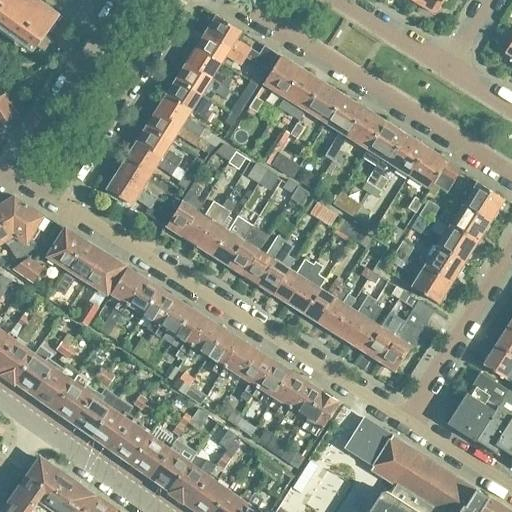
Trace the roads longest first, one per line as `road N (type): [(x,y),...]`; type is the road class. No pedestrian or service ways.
road 1 (residential): [(407,419),(56,197)]
road 2 (residential): [(511,173),(233,0)]
road 3 (residential): [(56,197),(176,0)]
road 4 (residential): [(16,172),(125,0)]
road 5 (residential): [(407,419),(511,250)]
road 6 (residential): [(39,422),(167,511)]
road 7 (residential): [(449,66),(340,0)]
road 8 (residential): [(511,484),(407,419)]
